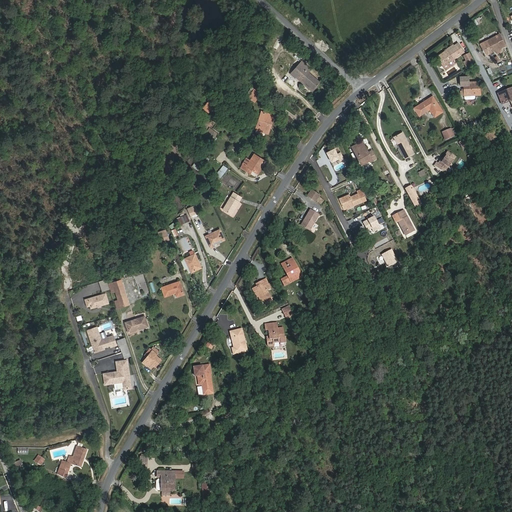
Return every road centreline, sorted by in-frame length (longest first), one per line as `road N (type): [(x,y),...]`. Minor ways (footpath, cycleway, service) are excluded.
road 1 (tertiary): [(114,469),(304,153)]
road 2 (residential): [(66,293),(108,416),(114,469)]
road 3 (tertiary): [(362,89),(482,0)]
road 4 (unclassified): [(362,89),(262,0)]
road 5 (residential): [(304,153),(366,266)]
road 6 (track): [(0,440),(41,441),(90,428),(109,452)]
